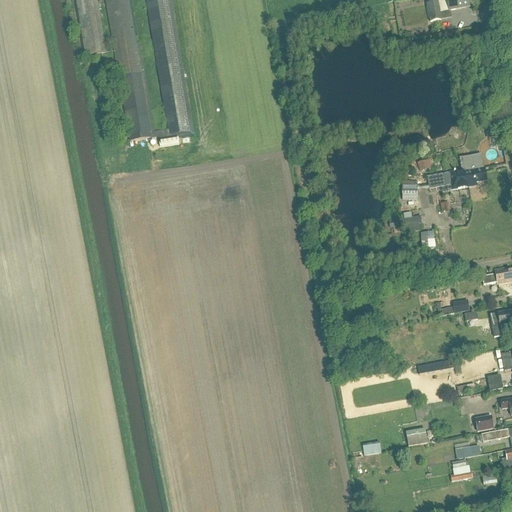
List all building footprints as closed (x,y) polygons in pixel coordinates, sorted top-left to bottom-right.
[(106,54),(105,49),(114,48),(130,143),(189,133),(166,0),(75,0),(85,58),(106,54)] [(446,0),(448,12),(469,9),(467,0),(446,0)] [(430,24),(441,22),(438,5),(426,6),(430,24)] [(474,9),(454,12),(441,14),(443,22),(454,20),(455,27),(476,23),(474,9)] [(495,120),(485,122),(487,129),(497,127),(495,120)] [(476,187),(476,184),(486,183),(484,168),(483,168),(481,156),(470,157),(470,158),(458,160),(460,172),(448,174),(451,192),(459,190),(469,189),(476,187)] [(395,174),(400,180),(406,174),(401,169),(395,174)] [(435,177),(427,179),(428,191),(437,189),(435,177)] [(402,184),(402,203),(416,203),(416,187),(404,187),(404,184),(402,184)] [(448,205),(440,206),(441,214),(450,213),(448,205)] [(416,233),(415,227),(421,226),(420,217),(396,221),(398,229),(393,230),(393,235),(401,233),(400,229),(410,228),(411,234),(416,233)] [(433,234),(420,235),(422,253),(435,251),(434,241),(433,234)] [(511,272),(504,274),(503,272),(495,273),(495,277),(482,279),(483,287),(497,285),(498,287),(511,284),(511,272)] [(454,316),(469,313),(467,302),(452,305),(454,316)] [(438,305),(438,318),(452,318),(452,310),(445,309),(445,305),(438,305)] [(511,312),(490,317),(494,340),(503,338),(502,330),(509,329),(509,327),(511,326),(511,312)] [(465,324),(477,322),(476,314),(464,316),(465,324)] [(511,354),(501,357),(504,374),(511,372),(511,354)] [(462,381),(458,361),(426,367),(428,375),(454,370),(456,382),(462,381)] [(489,393),(502,391),(501,384),(488,386),(489,393)] [(472,394),(471,387),(458,389),(458,396),(472,394)] [(511,417),(511,401),(509,402),(509,401),(500,403),(502,411),(510,410),(511,418),(511,417)] [(476,434),(493,431),(491,418),(474,421),(476,434)] [(408,448),(426,445),(424,431),(405,434),(408,448)] [(511,439),(509,431),(482,437),(483,442),(483,444),(511,439)] [(363,447),(364,457),(381,456),(381,446),(363,447)] [(464,461),(472,459),(470,449),(462,450),(464,461)] [(511,451),(504,453),(505,460),(500,461),(503,473),(511,471),(511,451)] [(455,477),(471,474),(470,468),(454,471),(455,477)] [(471,474),(450,478),(451,484),(472,481),(471,474)] [(483,487),(503,483),(502,476),(481,480),(483,487)]
